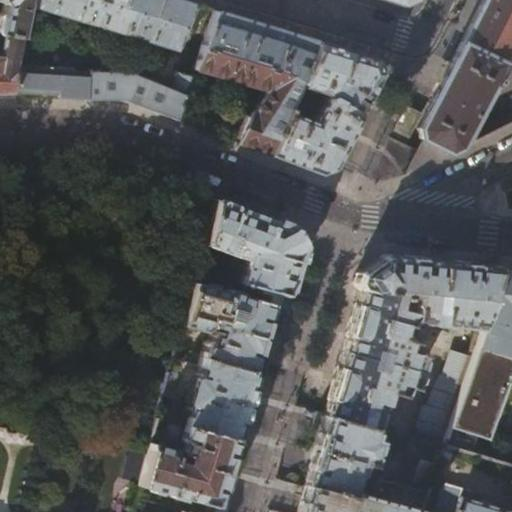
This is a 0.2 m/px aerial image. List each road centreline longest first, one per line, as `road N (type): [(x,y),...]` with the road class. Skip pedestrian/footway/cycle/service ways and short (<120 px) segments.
road 1 (residential): [(511,236),(346,216),(115,125),(0,120)]
road 2 (residential): [(421,43),(266,0)]
